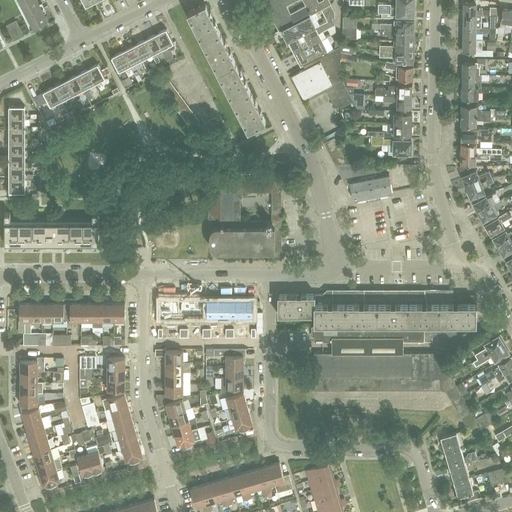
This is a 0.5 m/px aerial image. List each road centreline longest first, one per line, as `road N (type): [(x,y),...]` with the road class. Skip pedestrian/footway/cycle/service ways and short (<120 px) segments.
road 1 (tertiary): [(337,268),(324,188),(230,0)]
road 2 (unclassified): [(455,267),(432,159),(435,0)]
road 3 (residential): [(433,511),(407,447),(282,446)]
road 4 (residential): [(162,459),(145,398),(144,276)]
road 5 (residential): [(268,428),(269,277)]
road 6 (residential): [(162,459),(22,500)]
road 7 (tertiary): [(144,276),(0,277)]
road 8 (tertiary): [(269,277),(144,276)]
road 9 (residential): [(169,482),(282,454),(282,446)]
